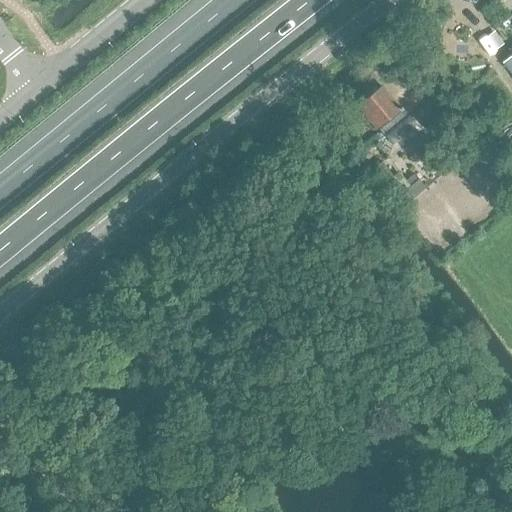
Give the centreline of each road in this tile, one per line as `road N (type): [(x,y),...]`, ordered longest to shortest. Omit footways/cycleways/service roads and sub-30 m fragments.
road 1 (unclassified): [(0,321),(395,0)]
road 2 (motorway): [(0,253),(314,0)]
road 3 (motorway): [(233,0),(0,191)]
road 4 (tertiary): [(36,90),(145,0)]
